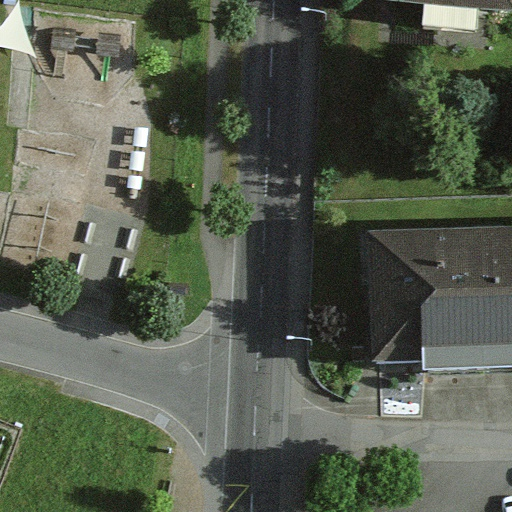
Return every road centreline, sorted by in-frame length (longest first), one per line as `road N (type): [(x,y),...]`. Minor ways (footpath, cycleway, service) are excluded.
road 1 (secondary): [(255,387),(274,0)]
road 2 (unclassified): [(255,387),(144,375),(0,341)]
road 3 (residential): [(511,441),(253,439)]
